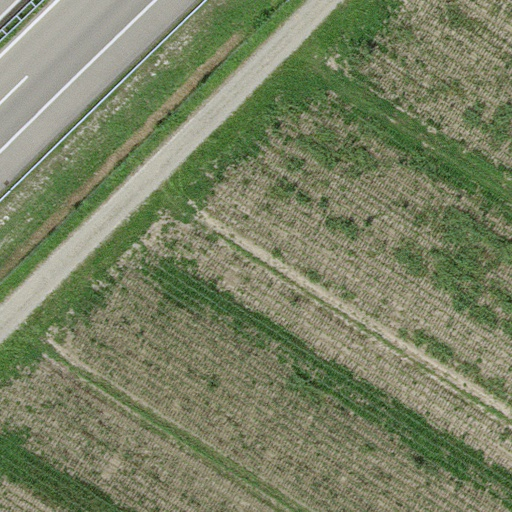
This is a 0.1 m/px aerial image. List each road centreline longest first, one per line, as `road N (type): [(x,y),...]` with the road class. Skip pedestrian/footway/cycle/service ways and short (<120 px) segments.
road 1 (track): [(0,334),(334,0)]
road 2 (motorway): [(0,108),(112,0)]
